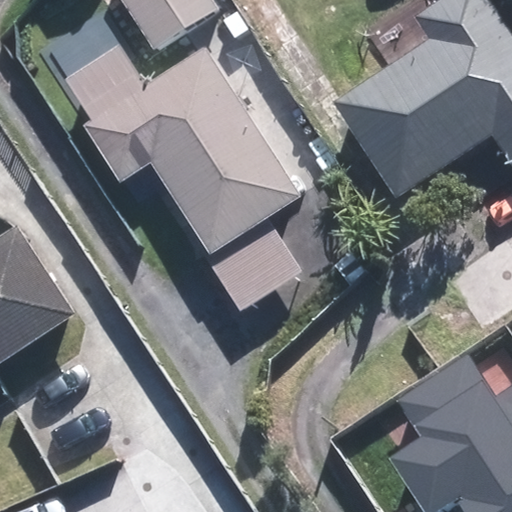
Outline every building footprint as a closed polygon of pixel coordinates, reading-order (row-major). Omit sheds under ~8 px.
[(219,12),(210,0),(119,0),(154,54),(219,12)] [(511,27),(494,0),(432,0),(416,11),(431,33),(334,97),(397,196),(495,132),(511,158),(511,27)] [(250,39),(233,11),(209,27),(226,55),(250,39)] [(303,193),(207,41),(147,79),(124,43),(69,77),(93,115),(85,121),(122,180),(154,160),(211,250),(207,251),(241,305),(302,265),(270,214),(303,193)] [(0,366),(83,311),(25,226),(0,242),(0,366)] [(511,511),(511,384),(489,399),(462,359),(402,399),(425,434),(392,457),(428,511),(436,511),(455,500),(462,511),(511,511)]
